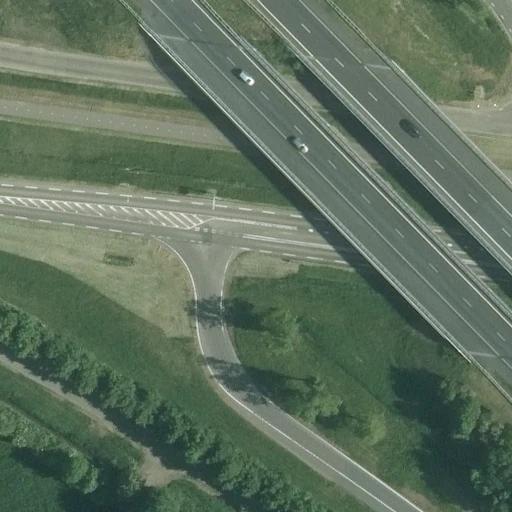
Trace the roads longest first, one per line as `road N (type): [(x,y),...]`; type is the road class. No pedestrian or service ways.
road 1 (unclassified): [(511,129),(0,56)]
road 2 (motorway): [(169,0),(511,348)]
road 3 (motorway): [(215,227),(212,336),(226,376),(255,406),(404,511)]
road 4 (motorway): [(511,239),(276,0)]
road 5 (unclassified): [(259,511),(0,348)]
road 6 (primary): [(511,268),(215,227)]
road 7 (primary): [(215,227),(0,200)]
